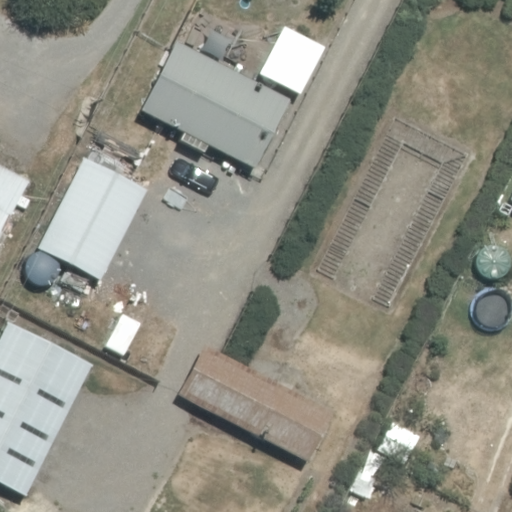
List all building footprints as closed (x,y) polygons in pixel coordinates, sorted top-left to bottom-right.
[(319,51),(278,28),(252,73),(293,97),(319,51)] [(133,112),(174,133),(170,141),(198,155),(202,146),(247,168),(280,100),(166,45),(133,112)] [(140,188),(78,156),(30,249),(93,281),(140,188)] [(0,220),(21,179),(0,167),(0,220)] [(511,184),(503,201),(511,205),(511,184)] [(81,367),(0,328),(0,485),(21,496),(81,367)] [(323,415),(194,347),(169,395),(298,463),(323,415)] [(417,425),(387,411),(369,451),(400,465),(417,425)]
